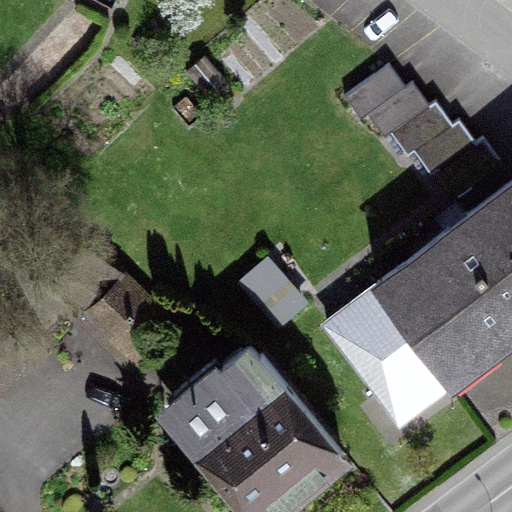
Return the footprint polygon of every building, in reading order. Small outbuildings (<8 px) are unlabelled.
[(387,132),(425,105),(408,82),(402,86),(385,63),(340,96),(357,119),(364,114),(381,137),(387,132)] [(425,105),(387,132),(404,156),(410,151),(427,174),(434,169),(451,192),(496,160),(479,137),(472,142),(455,119),(448,123),(432,100),(425,105)] [(511,325),(511,184),(326,325),(395,414),(414,400),(438,381),(511,325)] [(133,293),(103,322),(133,351),(162,322),(133,293)] [(0,385),(40,350),(0,305),(0,385)] [(244,341),(216,363),(212,358),(170,392),(197,426),(186,435),(247,511),(263,511),(338,451),(258,353),(255,355),(244,341)]
